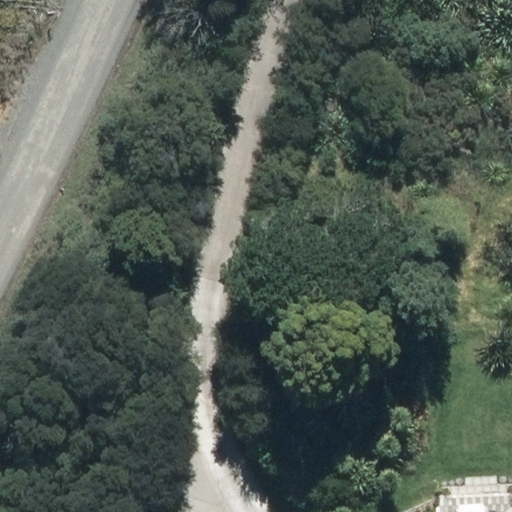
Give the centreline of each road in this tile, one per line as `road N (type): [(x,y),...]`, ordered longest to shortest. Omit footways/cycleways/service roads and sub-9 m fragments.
road 1 (track): [(269,511),(207,324),(231,77),(252,0)]
road 2 (tertiary): [(0,226),(103,0)]
